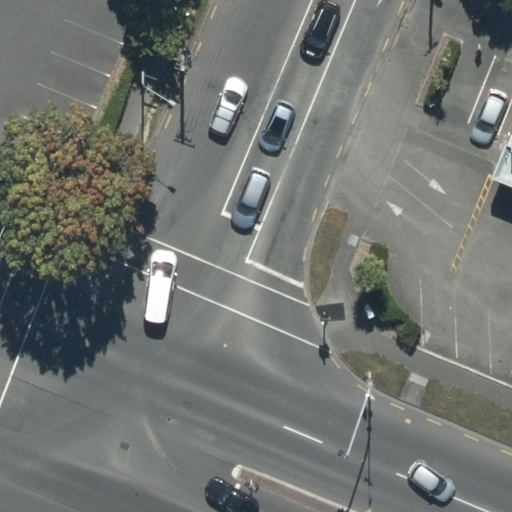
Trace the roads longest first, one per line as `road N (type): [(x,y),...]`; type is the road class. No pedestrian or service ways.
road 1 (tertiary): [(159,390),(306,0)]
road 2 (trunk): [(159,390),(283,426),(495,511)]
road 3 (trunk): [(0,329),(159,390)]
road 4 (trunk): [(122,509),(0,469)]
road 5 (tertiary): [(122,509),(159,390)]
